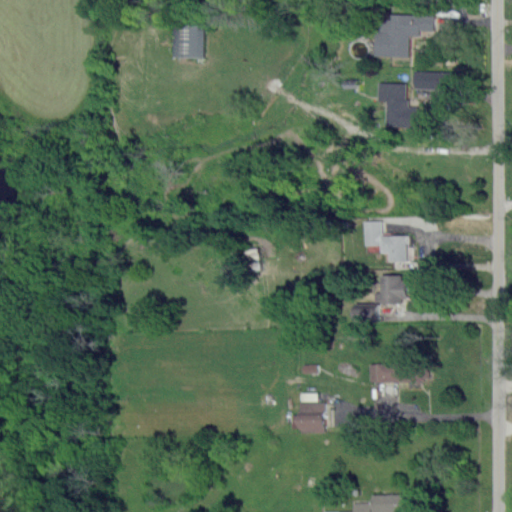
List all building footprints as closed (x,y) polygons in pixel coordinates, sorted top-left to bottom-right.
[(411,55),(379,55),(379,32),(382,32),(383,17),(391,17),(391,11),(438,13),(437,30),(418,29),(418,35),(412,35),(411,55)] [(205,24),(174,25),(174,57),(206,57),(205,24)] [(417,88),(459,89),(459,71),(417,70),(417,88)] [(391,84),(408,84),(408,99),(411,99),(411,105),(421,105),(421,127),(391,127),(391,102),(383,102),(383,84),(391,84)] [(392,260),(392,252),(384,252),(383,244),(368,244),(368,220),(383,220),(384,235),(409,234),(409,260),(392,260)] [(249,249),(250,269),(263,268),(262,248),(249,249)] [(404,278),(410,278),(410,297),(404,297),(404,302),(378,303),(378,292),(384,292),(384,274),(403,273),(404,278)] [(358,302),(357,321),(381,322),(382,303),(358,302)] [(372,381),(372,362),(410,361),(410,357),(420,357),(420,362),(426,362),(426,365),(431,365),(431,377),(425,377),(425,380),(372,381)] [(304,401),(321,401),(320,392),(303,393),(304,401)] [(327,432),(328,402),(301,402),(301,415),(293,414),(293,431),(327,432)] [(378,511),(378,495),(427,493),(428,510),(423,510),(423,511),(378,511)] [(355,511),(372,511),(372,502),(355,502),(355,511)]
